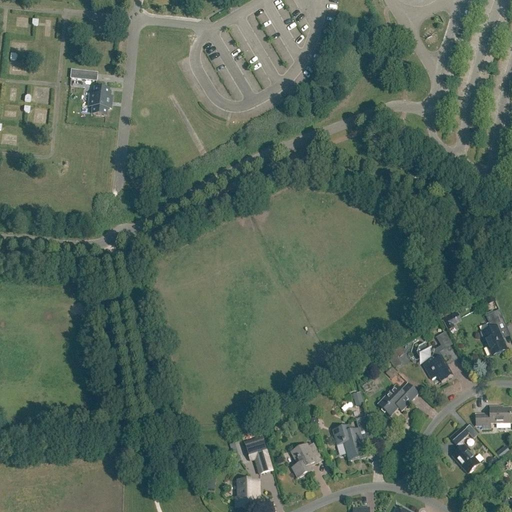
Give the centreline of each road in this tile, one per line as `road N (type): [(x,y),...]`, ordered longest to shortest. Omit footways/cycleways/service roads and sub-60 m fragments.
road 1 (unclassified): [(0,237),(104,247),(226,174),(385,108),(431,111),(437,81)]
road 2 (residential): [(511,386),(470,392),(439,417),(403,490)]
